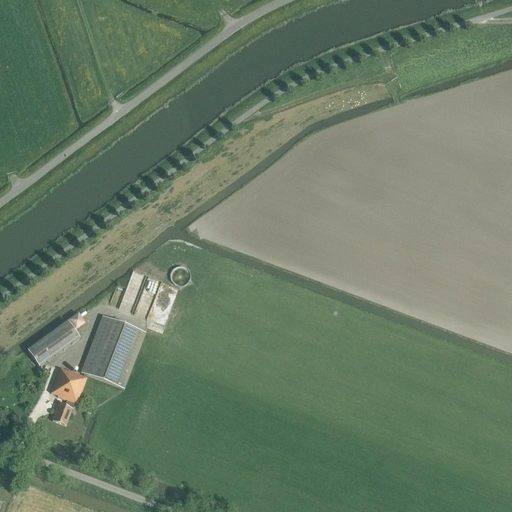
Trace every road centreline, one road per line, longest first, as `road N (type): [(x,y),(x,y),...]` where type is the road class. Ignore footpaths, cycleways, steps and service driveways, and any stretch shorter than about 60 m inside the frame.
road 1 (unclassified): [(0,300),(285,91),(331,68),(511,10)]
road 2 (unclassified): [(0,205),(218,40),(289,0)]
road 3 (unclassified): [(176,511),(0,443)]
road 4 (track): [(122,113),(98,71),(85,0)]
